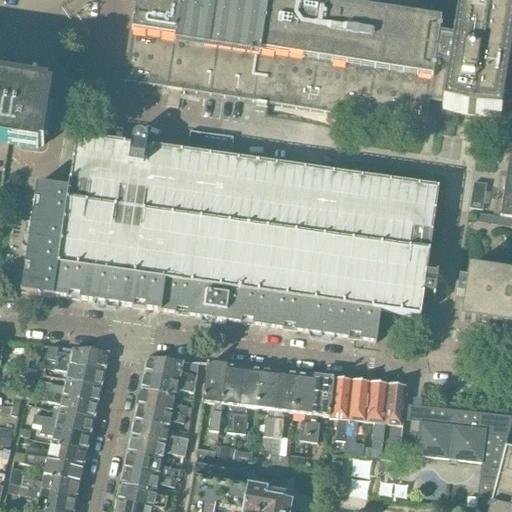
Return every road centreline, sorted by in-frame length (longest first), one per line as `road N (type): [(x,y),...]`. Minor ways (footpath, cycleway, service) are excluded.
road 1 (residential): [(511,373),(136,335)]
road 2 (residential): [(94,511),(136,335)]
road 3 (residential): [(136,335),(0,319)]
